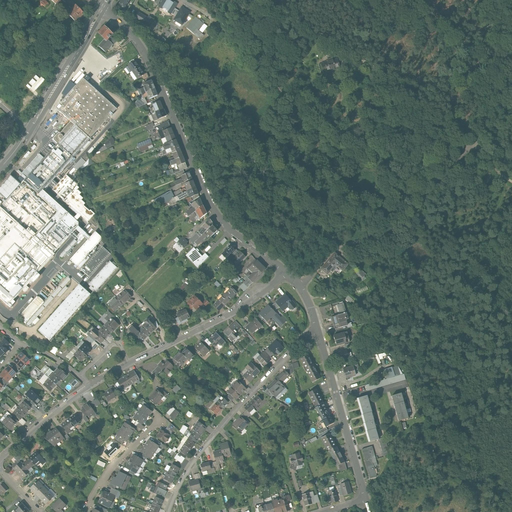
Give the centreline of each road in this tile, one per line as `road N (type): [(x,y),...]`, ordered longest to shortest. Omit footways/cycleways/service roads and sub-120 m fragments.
road 1 (residential): [(101,9),(144,54),(216,217),(283,270)]
road 2 (track): [(217,21),(355,164),(409,174),(463,140)]
road 3 (residential): [(318,329),(227,417),(167,511)]
road 4 (track): [(470,147),(396,229),(333,249),(300,286)]
road 5 (primary): [(0,168),(101,9)]
road 6 (residential): [(132,361),(227,315),(283,270)]
road 7 (residential): [(318,329),(366,498)]
road 8 (track): [(470,147),(431,97),(356,57)]
road 9 (track): [(200,187),(242,169),(297,109)]
road 10 (residential): [(160,420),(111,468),(84,511)]
